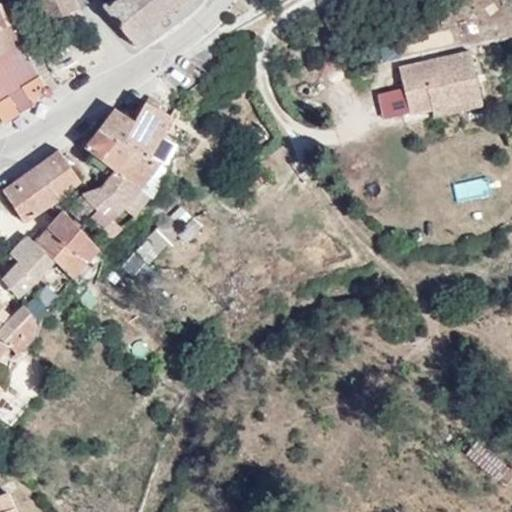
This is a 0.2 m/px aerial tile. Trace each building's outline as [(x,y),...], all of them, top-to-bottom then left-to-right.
[(43,30),(79,11),(74,0),(16,0),(10,3),(25,30),(40,21),(43,30)] [(108,3),(103,6),(138,50),(144,45),(141,41),(149,35),(153,38),(159,35),(154,31),(166,23),(168,26),(176,20),(174,17),(180,11),(184,14),(189,10),(187,7),(194,1),(197,3),(203,0),(202,0),(119,0),(120,0),(112,6),(108,3)] [(0,52),(17,41),(0,15),(0,52)] [(0,104),(43,80),(24,51),(17,41),(0,52),(0,104)] [(458,107),(484,102),(472,56),(403,68),(414,113),(432,111),(433,102),(457,98),(458,107)] [(485,111),(484,102),(458,107),(457,98),(433,102),(432,111),(435,119),(485,111)] [(123,147),(152,169),(172,143),(179,122),(151,104),(137,124),(122,114),(118,110),(111,119),(107,115),(99,127),(102,130),(123,147)] [(109,166),(123,147),(102,130),(88,150),(108,167),(109,166)] [(148,198),(162,179),(152,169),(123,147),(109,166),(108,167),(119,176),(148,198)] [(4,193),(15,210),(24,224),(25,227),(84,183),(58,154),(4,193)] [(148,216),(157,206),(148,198),(119,176),(104,189),(86,199),(102,218),(98,226),(113,244),(122,236),(114,226),(129,214),(137,224),(148,216)] [(487,176),(451,185),(455,201),(491,192),(487,176)] [(73,230),(62,220),(47,230),(87,271),(98,259),(82,242),(75,248),(64,236),(73,230)] [(71,288),(87,271),(47,230),(33,242),(37,248),(54,270),(71,288)] [(37,248),(33,242),(22,252),(27,258),(37,248)] [(32,286),(54,270),(37,248),(27,258),(2,280),(16,299),(32,286)] [(53,309),(71,288),(54,270),(32,286),(53,309)] [(28,338),(29,327),(22,310),(12,319),(0,329),(0,353),(2,349),(8,353),(28,338)] [(0,329),(12,319),(5,311),(0,316),(0,329)] [(11,416),(1,406),(0,407),(0,435),(6,428),(11,416)] [(0,511),(12,511),(7,497),(0,500),(0,511)]
